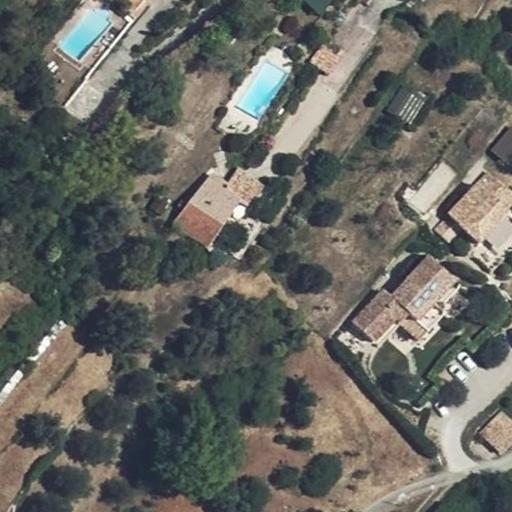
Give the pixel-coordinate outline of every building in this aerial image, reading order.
[(320,13),(329,0),(302,0),(303,0),(320,13)] [(329,76),(345,53),(327,40),(311,63),(329,76)] [(492,149),(511,165),(511,128),(510,127),(492,149)] [(385,132),(381,132),(377,133),(376,137),(376,140),(378,144),(381,145),(384,145),(387,144),(390,140),(389,136),(387,132),(385,132)] [(239,170),(234,176),(242,181),(247,175),(239,170)] [(199,192),(229,216),(239,203),(247,208),(262,186),(247,175),(242,181),(234,176),(226,185),(212,174),(199,192)] [(511,201),(498,187),(490,196),(509,214),(511,209),(511,201)] [(229,216),(199,192),(173,225),(207,248),(229,216)] [(509,214),(490,196),(461,227),(480,245),(509,214)] [(160,214),(167,205),(157,198),(150,206),(160,214)] [(437,309),(458,287),(430,258),(415,274),(421,280),(398,303),(391,297),(384,289),(352,321),(371,340),(395,317),(417,339),(442,314),(437,309)] [(415,274),(391,297),(398,303),(421,280),(415,274)] [(0,379),(0,451),(91,335),(55,310),(0,379)] [(395,317),(371,340),(376,345),(399,322),(395,317)] [(120,354),(5,511),(40,511),(143,371),(120,354)] [(511,427),(501,415),(481,435),(502,456),(511,446),(511,427)]
